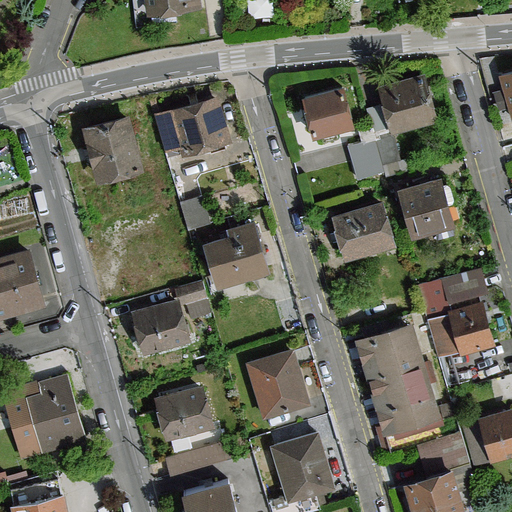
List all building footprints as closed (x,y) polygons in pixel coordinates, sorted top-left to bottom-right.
[(190,0),(149,0),(151,12),(192,6),(190,0)] [(424,77),(383,89),(387,102),(393,125),(394,130),(436,118),(424,77)] [(344,90),(306,100),(315,135),(353,125),(344,90)] [(219,97),(160,113),(169,145),(187,140),(190,153),(231,142),(219,97)] [(375,105),(368,107),(374,130),(393,125),(387,102),(375,105)] [(129,116),(89,126),(102,176),(143,166),(129,116)] [(377,137),(350,144),(352,150),(359,177),(385,170),(377,137)] [(453,223),(441,181),(403,191),(415,234),(453,223)] [(203,194),(183,201),(191,227),(212,221),(203,194)] [(382,205),(337,218),(348,257),(393,244),(382,205)] [(228,238),(206,245),(216,281),(263,268),(250,225),(226,232),(228,238)] [(29,251),(0,259),(0,313),(43,301),(29,251)] [(189,253),(128,269),(135,296),(197,280),(189,253)] [(450,300),(491,288),(488,278),(485,266),(422,284),(432,318),(453,312),(450,300)] [(179,302),(139,312),(148,347),(189,337),(179,302)] [(453,312),(432,318),(442,354),(496,340),(486,303),(453,312)] [(450,432),(415,324),(407,326),(404,314),(365,325),(367,331),(369,337),(363,338),(395,448),(420,441),(450,432)] [(294,351),(254,362),(268,413),(308,401),(294,351)] [(43,392),(32,395),(47,447),(84,436),(66,375),(40,383),(43,392)] [(202,387),(161,398),(170,434),(211,423),(202,387)] [(511,409),(466,422),(477,461),(511,452),(511,409)] [(426,457),(431,476),(456,468),(473,463),(463,428),(450,432),(420,441),(426,457)] [(318,434),(278,446),(292,493),(276,498),(280,511),(298,511),(329,503),(324,486),(332,484),(320,440),(318,434)] [(216,443),(167,455),(172,473),(221,460),(216,443)] [(473,463),(456,468),(462,488),(479,483),(473,463)] [(412,482),(420,511),(469,511),(462,488),(456,468),(431,476),(412,482)] [(67,511),(59,469),(12,482),(17,511),(67,511)] [(235,511),(229,485),(193,494),(196,504),(197,511),(235,511)]
